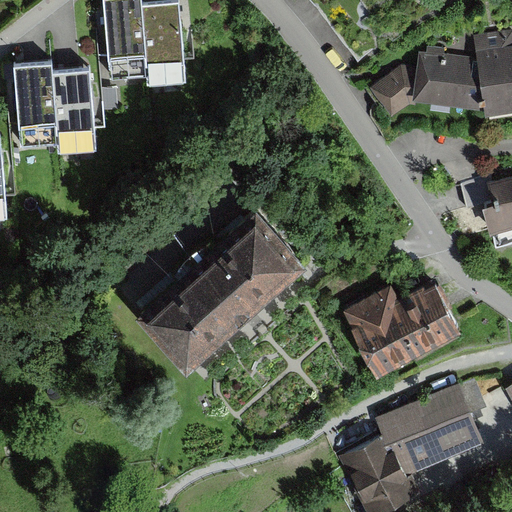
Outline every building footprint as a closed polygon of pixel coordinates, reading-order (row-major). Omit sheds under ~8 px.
[(142,0),(105,0),(113,74),(147,71),(148,83),(187,79),(179,0),(176,0),(142,3),(142,0)] [(404,61),(372,88),(393,115),(416,98),(485,106),(487,112),(511,106),(511,27),(476,34),(480,57),(422,47),(418,66),(404,61)] [(50,59),(14,62),(21,141),(56,138),(57,149),(96,146),(89,66),(51,70),(50,59)] [(0,213),(8,213),(1,133),(0,132),(0,213)] [(493,200),(484,202),(499,254),(511,250),(511,176),(488,184),(493,200)] [(300,268),(252,216),(138,318),(187,371),(300,268)] [(393,283),(342,310),(377,376),(462,331),(435,280),(401,298),(393,283)] [(485,439),(460,380),(376,416),(382,431),(390,427),(413,470),(485,439)] [(339,453),(370,511),(421,485),(413,470),(390,427),(382,431),(339,453)]
